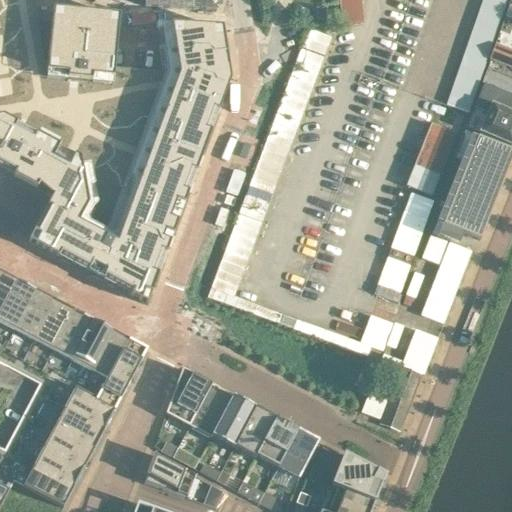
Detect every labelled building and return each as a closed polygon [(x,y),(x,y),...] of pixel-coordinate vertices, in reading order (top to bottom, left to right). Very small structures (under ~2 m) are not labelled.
[(0,0),(0,169),(52,198),(32,234),(38,237),(34,245),(59,258),(63,252),(74,259),(71,265),(105,282),(107,275),(119,282),(116,288),(141,301),(144,291),(151,294),(169,246),(165,244),(169,234),(173,235),(189,191),(185,190),(189,180),(193,181),(199,165),(195,163),(199,153),(203,154),(219,110),(215,109),(219,99),(222,100),(230,80),(229,79),(222,28),(171,25),(178,74),(113,67),(118,17),(53,11),(48,61),(44,60),(33,0),(0,0)] [(339,0),(343,27),(363,24),(360,0),(339,0)] [(483,0),(447,104),(466,112),(505,0),(483,0)] [(511,51),(494,44),(489,59),(511,67),(511,51)] [(511,94),(485,83),(474,107),(487,113),(478,133),(511,147),(511,145),(511,112),(511,108),(511,94)] [(511,151),(477,138),(442,225),(480,240),(511,159),(511,151)] [(0,312),(17,282),(0,272),(0,312)] [(36,292),(17,282),(0,312),(0,323),(15,331),(36,292)] [(55,302),(36,292),(15,331),(34,342),(55,302)] [(74,312),(55,302),(34,342),(53,352),(74,312)] [(93,322),(74,312),(53,352),(72,362),(93,322)] [(112,332),(93,322),(72,362),(91,372),(112,332)] [(128,341),(112,332),(91,372),(107,381),(109,378),(112,372),(113,371),(128,341)] [(146,350),(128,341),(113,371),(112,372),(130,381),(146,350)] [(402,367),(381,424),(400,431),(421,374),(402,367)] [(211,385),(182,369),(165,414),(189,427),(211,386),(211,385)] [(97,371),(93,378),(105,385),(107,381),(109,378),(97,371)] [(130,381),(112,372),(109,378),(107,381),(105,385),(97,400),(96,402),(114,412),(130,381)] [(212,386),(211,386),(189,427),(210,438),(212,436),(232,397),(218,390),(219,389),(213,386),(212,386)] [(104,431),(114,412),(96,402),(97,400),(75,389),(64,409),(104,431)] [(233,448),(255,408),(233,396),(232,397),(212,436),(233,448)] [(276,419),(255,408),(233,448),(255,459),(276,419)] [(104,431),(64,409),(54,429),(94,450),(104,431)] [(277,468),(297,430),(276,419),(256,457),(277,468)] [(84,469),(94,450),(54,429),(44,448),(84,469)] [(278,468),(299,479),(318,442),(297,430),(278,468)] [(177,450),(166,444),(162,453),(172,458),(177,450)] [(74,488),(84,469),(44,448),(34,467),(74,488)] [(156,456),(154,455),(144,483),(187,499),(195,477),(193,476),(156,456)] [(199,460),(190,455),(185,465),(194,470),(199,460)] [(343,455),(330,486),(336,489),(374,504),(381,485),(382,486),(385,477),(377,472),(377,473),(343,455)] [(221,473),(204,464),(199,472),(216,481),(221,473)] [(313,465),(307,477),(318,481),(323,468),(313,465)] [(63,508),(74,488),(34,467),(23,487),(61,508),(63,508)] [(221,473),(216,481),(224,486),(230,476),(222,471),(221,473)] [(230,479),(226,486),(237,492),(240,485),(230,479)] [(8,492),(0,507),(0,511),(22,511),(14,482),(8,492)] [(23,487),(14,482),(22,511),(59,511),(61,508),(23,487)] [(264,494),(243,482),(237,493),(258,504),(264,494)] [(0,507),(8,492),(0,487),(0,507)] [(370,511),(374,504),(336,489),(327,511),(370,511)] [(307,507),(311,497),(300,493),(296,503),(303,506),(307,507)] [(264,494),(258,504),(269,510),(275,499),(264,494)] [(210,498),(207,505),(215,508),(218,501),(210,498)] [(160,511),(137,503),(133,511),(160,511)]
